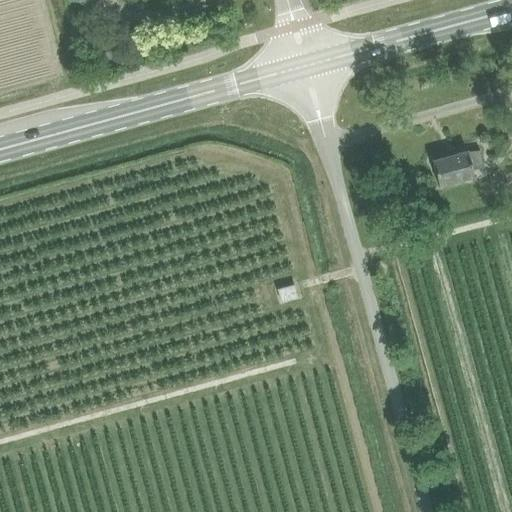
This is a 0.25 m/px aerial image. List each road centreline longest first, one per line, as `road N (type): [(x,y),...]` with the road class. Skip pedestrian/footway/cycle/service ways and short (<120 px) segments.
road 1 (unclassified): [(425,511),(305,67)]
road 2 (primary): [(0,149),(305,67)]
road 3 (primary): [(305,67),(511,10)]
